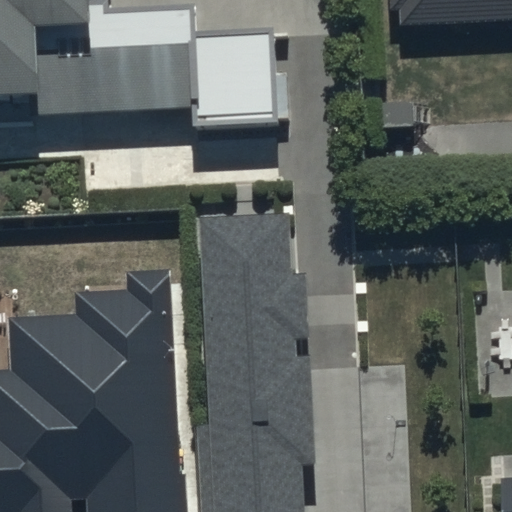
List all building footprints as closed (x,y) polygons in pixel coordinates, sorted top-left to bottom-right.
[(0,0),(0,121),(35,121),(35,129),(199,129),(199,141),(275,141),(275,47),(194,47),(194,25),(91,25),(91,0),(0,0)] [(511,0),(397,0),(401,47),(511,38),(511,0)] [(303,511),(301,467),(315,466),(309,354),(298,354),(297,338),(307,338),(304,273),(289,274),(286,216),(201,220),(211,428),(198,428),(202,511),(303,511)] [(185,511),(170,270),(127,272),(128,289),(74,293),(75,313),(7,318),(10,368),(0,368),(0,511),(71,511),(70,497),(88,496),(88,511),(185,511)] [(511,511),(511,496),(503,497),(504,511),(511,511)]
